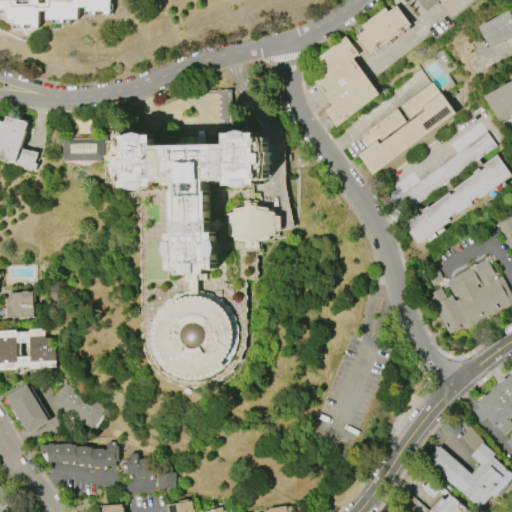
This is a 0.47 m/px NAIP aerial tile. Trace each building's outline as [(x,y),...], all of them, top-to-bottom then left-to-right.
[(110,0),(110,15),(103,15),(103,11),(96,11),(96,15),(93,15),(93,12),(86,12),(86,8),(78,8),(78,20),(64,20),(65,23),(61,23),(61,19),(46,20),(46,11),(39,11),(39,28),(32,28),(32,25),(25,25),(25,29),(22,29),(22,25),(15,25),(15,22),(7,22),(7,14),(5,14),(5,10),(0,10),(0,0),(17,0),(17,5),(29,5),(29,1),(31,1),(31,0),(39,0),(39,4),(46,4),(46,0),(110,0)] [(441,0),(427,12),(417,0),(441,0)] [(411,25),(370,56),(355,37),(364,30),(361,26),(385,8),(388,12),(396,6),(411,25)] [(511,38),(511,37),(490,49),(478,27),(508,10),(511,17),(511,38)] [(379,94),(337,127),(324,111),(332,105),(314,82),(328,71),(317,57),(345,36),(359,54),(352,59),(379,94)] [(511,115),(500,122),(484,96),(509,83),(511,81),(511,115)] [(457,113),(373,175),(358,155),(369,147),(361,136),(397,109),(408,124),(412,121),(401,106),(434,82),(457,113)] [(0,121),(5,123),(6,117),(18,120),(18,119),(26,122),(27,123),(28,123),(20,149),(31,153),(32,152),(37,154),(34,164),(37,164),(35,169),(33,169),(33,171),(25,168),(25,166),(16,163),(16,162),(7,160),(7,161),(0,158),(0,121)] [(189,292),(188,275),(179,275),(179,270),(174,270),(174,271),(170,271),(170,257),(169,257),(167,249),(168,242),(170,242),(170,234),(174,234),(173,192),(176,192),(176,181),(156,181),(156,187),(147,188),(147,189),(140,191),(132,189),(132,188),(124,188),(124,182),(121,182),(121,184),(117,184),(115,173),(115,172),(116,172),(114,162),(116,152),(114,152),(117,143),(123,142),(123,136),(131,136),(131,135),(138,133),(146,134),(146,135),(154,135),(154,146),(227,145),(227,134),(235,134),(235,133),(242,131),(249,132),(249,133),(258,133),(258,139),(260,139),(260,138),(267,138),(268,153),(269,153),(270,164),(268,164),(268,179),(264,180),(259,181),(259,185),(251,185),(251,187),(243,189),(236,187),(236,186),(227,186),(227,180),(208,180),(208,191),(209,191),(210,221),(228,221),(228,214),(234,213),(234,210),(243,208),(245,205),(257,204),(258,207),(269,209),(270,212),(276,213),(276,217),(282,217),(282,231),(276,231),(276,235),(270,236),(270,240),(259,242),(258,245),(251,247),(246,245),(246,242),(234,240),(234,237),(228,237),(228,231),(210,229),(210,233),(215,233),(216,241),(217,241),(219,248),(217,256),(216,256),(216,269),(207,270),(207,275),(198,275),(199,292),(204,293),(210,294),(215,297),(220,300),(225,303),(229,308),(232,313),(235,318),(237,323),(238,329),(239,335),(239,341),(238,346),(236,352),(234,357),(230,362),(227,367),(222,371),(218,374),(212,377),(207,379),(201,380),(195,380),(190,380),(184,379),(178,377),(173,375),(168,372),(164,368),(160,364),(156,359),(154,354),(152,348),(150,342),(150,336),(150,331),(151,325),(153,319),(156,314),(159,309),(163,305),(167,301),(172,298),(177,295),(183,293),(189,292)] [(63,161),(62,143),(59,143),(59,135),(64,135),(64,138),(104,137),(104,160),(63,161)] [(511,175),(480,199),(478,197),(471,202),(473,205),(458,216),(456,213),(449,218),(451,221),(419,245),(403,224),(418,214),(420,217),(424,214),(422,211),(428,207),(429,208),(449,193),(451,195),(456,192),(454,189),(474,175),(473,173),(479,169),(481,171),(485,168),(483,166),(498,155),(511,175)] [(511,213),(511,256),(511,255),(511,254),(511,249),(506,240),(511,236),(511,233),(505,237),(497,222),(511,213)] [(503,274),(507,283),(506,284),(511,296),(511,303),(505,308),(504,306),(499,309),(499,310),(491,314),(490,313),(476,320),(477,322),(467,327),(464,321),(451,328),(453,331),(448,333),(428,294),(441,287),(447,297),(452,294),(445,280),(471,266),(480,283),(477,285),(478,287),(482,285),(472,266),(487,258),(496,275),(494,276),(495,278),(503,274)] [(8,293),(32,292),(33,318),(7,319),(7,318),(3,318),(2,309),(7,309),(6,299),(8,299),(8,293)] [(0,331),(15,331),(15,333),(27,333),(27,330),(43,329),(44,339),(49,338),(49,348),(54,348),(55,369),(29,370),(29,367),(17,368),(17,370),(0,370),(0,331)] [(511,414),(507,418),(511,424),(511,426),(503,433),(497,426),(494,428),(486,417),(481,421),(474,411),(479,407),(476,403),(497,387),(496,386),(511,373),(511,414)] [(64,383),(104,407),(92,428),(52,404),(64,383)] [(50,422),(30,435),(6,397),(26,384),(50,422)] [(511,474),(511,478),(494,498),(491,496),(480,509),(426,461),(439,446),(471,475),(480,465),(470,456),(473,453),(459,440),(466,433),(463,431),(468,425),(483,442),(484,443),(483,444),(495,454),(492,457),(511,474)] [(42,454),(40,454),(40,445),(48,445),(48,443),(71,443),(71,445),(75,445),(76,447),(87,447),(87,448),(91,448),(91,449),(102,449),(102,450),(107,450),(107,443),(115,443),(115,446),(117,446),(117,451),(117,460),(115,460),(115,466),(105,466),(105,470),(101,470),(99,467),(93,467),(85,467),(83,465),(70,465),(68,462),(48,462),(42,454)] [(176,487),(159,487),(159,479),(155,479),(155,477),(138,478),(138,476),(132,477),(131,476),(127,476),(127,459),(129,459),(128,453),(137,453),(137,460),(151,459),(151,466),(170,465),(171,472),(175,472),(176,487)] [(0,511),(0,486),(13,499),(0,511)] [(427,511),(441,497),(444,500),(449,494),(468,511),(427,511)] [(129,511),(123,500),(105,509),(106,511),(129,511)] [(166,511),(166,509),(167,508),(167,505),(179,503),(178,501),(187,500),(187,502),(192,501),(193,510),(194,510),(194,511),(166,511)]
